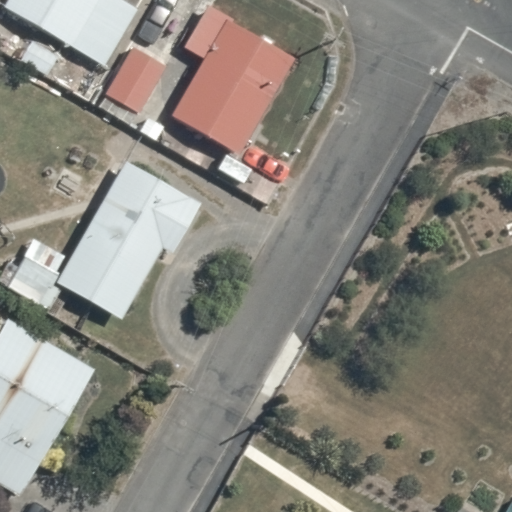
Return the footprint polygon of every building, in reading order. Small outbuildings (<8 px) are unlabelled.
[(0,0),(0,3),(108,69),(145,10),(128,0),(0,0)] [(210,4),(186,52),(207,62),(178,121),(251,158),(305,52),(210,4)] [(161,71),(124,49),(97,94),(134,116),(161,71)] [(211,206),(132,161),(61,284),(129,323),(170,252),(181,258),(211,206)] [(0,485),(28,502),(106,371),(14,317),(2,337),(0,335),(0,485)]
